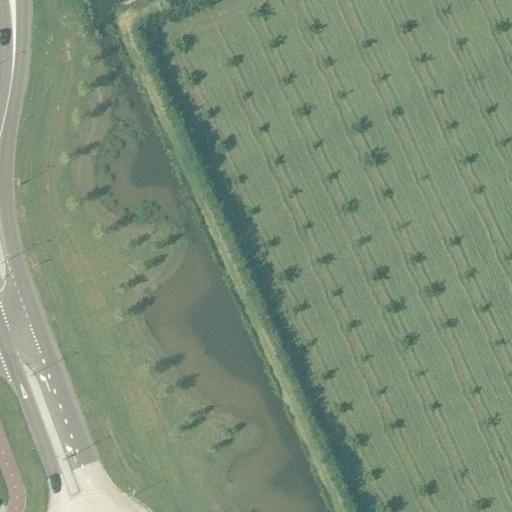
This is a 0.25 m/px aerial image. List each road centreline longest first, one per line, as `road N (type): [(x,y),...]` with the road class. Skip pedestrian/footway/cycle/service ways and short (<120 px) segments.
road 1 (secondary): [(100,505),(0,199)]
road 2 (secondary): [(0,337),(66,511)]
road 3 (secondary): [(0,126),(10,83),(10,0)]
